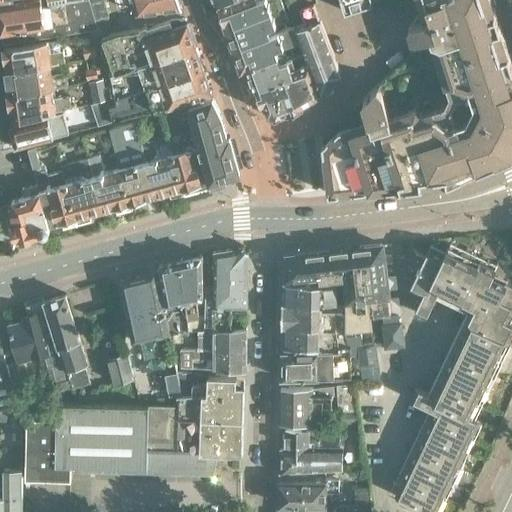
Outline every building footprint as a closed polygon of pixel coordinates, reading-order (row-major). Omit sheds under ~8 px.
[(77,0),(63,2),(43,5),(41,0),(7,0),(0,1),(0,30),(2,43),(99,29),(91,4),(89,0),(77,0)] [(89,0),(91,4),(96,19),(108,16),(109,14),(105,0),(89,0)] [(116,0),(118,6),(132,2),(136,15),(181,8),(178,0),(116,0)] [(232,0),(217,5),(225,25),(284,6),(282,0),(232,0)] [(341,0),(345,11),(371,3),(372,1),(383,3),(392,0),(421,0),(423,6),(414,17),(415,19),(411,20),(409,23),(412,33),(416,34),(419,44),(321,135),(327,188),(327,191),(450,176),(511,147),(511,54),(494,0),(341,0)] [(298,10),(304,25),(297,29),(309,62),(320,93),(339,73),(319,20),(318,21),(313,5),(298,10)] [(289,20),(284,6),(225,25),(233,48),(272,35),(271,33),(269,27),(289,20)] [(114,72),(194,45),(184,17),(168,19),(145,27),(145,25),(137,27),(116,31),(101,36),(106,50),(114,72)] [(272,35),(233,48),(241,69),(244,68),(279,56),(276,47),(296,40),(292,28),(295,26),(294,24),(271,33),(272,35)] [(48,40),(3,47),(6,59),(9,61),(10,69),(49,63),(65,61),(63,50),(60,50),(59,39),(48,40)] [(95,57),(93,45),(83,47),(85,58),(95,57)] [(194,45),(114,72),(111,73),(115,98),(202,68),(194,45)] [(287,77),(281,61),(279,56),(244,68),(251,86),(254,87),(254,88),(287,77)] [(309,62),(304,64),(298,66),(295,57),(281,61),(287,77),(297,109),(303,107),(302,104),(319,94),(320,93),(309,62)] [(49,63),(10,69),(7,70),(8,83),(12,85),(13,92),(51,86),(67,84),(65,72),(51,74),(49,63)] [(202,68),(115,98),(116,103),(109,105),(113,121),(155,110),(155,109),(167,104),(168,105),(210,90),(202,68)] [(95,77),(98,76),(97,69),(89,70),(90,80),(94,80),(95,77)] [(95,101),(106,98),(102,76),(98,77),(95,77),(94,80),(92,87),(95,101)] [(297,109),(287,77),(254,88),(259,102),(264,103),(267,112),(277,116),(297,109)] [(51,86),(13,92),(7,93),(9,105),(14,108),(14,111),(9,112),(7,115),(7,123),(72,106),(70,95),(53,98),(51,86)] [(200,144),(212,185),(226,182),(224,175),(235,173),(239,168),(230,135),(228,136),(222,115),(213,97),(189,105),(200,144)] [(107,99),(91,103),(98,125),(113,121),(109,105),(107,99)] [(185,193),(212,185),(200,144),(189,105),(162,114),(173,151),(185,193)] [(15,146),(81,130),(78,119),(51,125),(49,116),(10,126),(15,146)] [(121,165),(131,202),(157,195),(143,141),(142,141),(136,120),(109,128),(120,165),(121,165)] [(185,193),(173,151),(160,155),(155,137),(143,141),(157,195),(170,192),(171,197),(185,193)] [(40,163),(35,147),(28,149),(33,165),(38,182),(49,225),(62,221),(64,226),(77,222),(66,180),(63,169),(48,173),(45,162),(40,163)] [(121,165),(120,165),(105,169),(101,152),(89,155),(103,210),(117,206),(119,211),(132,207),(131,203),(131,202),(121,165)] [(66,180),(77,222),(90,218),(89,214),(103,210),(89,155),(78,158),(83,175),(66,180)] [(49,225),(38,182),(23,186),(25,194),(9,199),(10,205),(0,207),(0,211),(4,226),(10,224),(14,239),(50,229),(49,225)] [(388,297),(388,295),(381,243),(359,246),(365,295),(365,297),(372,296),(374,314),(384,313),(384,315),(392,314),(390,297),(388,297)] [(396,494),(434,511),(438,511),(482,421),(475,417),(511,339),(511,284),(492,275),(497,266),(450,243),(445,252),(430,245),(426,254),(414,248),(402,271),(415,277),(411,286),(425,293),(417,311),(427,316),(437,295),(430,292),(433,286),(476,307),(434,396),(417,387),(412,398),(431,408),(435,400),(440,403),(396,494)] [(365,295),(359,246),(330,249),(334,278),(343,277),(345,298),(346,298),(346,313),(346,328),(346,333),(360,332),(359,331),(373,330),(371,315),(374,314),(372,296),(365,297),(365,295)] [(231,308),(247,308),(248,252),(243,247),(214,251),(214,285),(204,285),(205,314),(204,329),(231,328),(231,308)] [(334,278),(330,249),(287,254),(286,279),(319,275),(320,280),(334,278)] [(188,331),(190,330),(200,329),(204,329),(205,314),(204,285),(203,285),(202,254),(181,259),(188,331)] [(171,333),(188,331),(181,259),(160,263),(168,304),(163,305),(165,312),(169,333),(171,333)] [(139,273),(152,337),(169,333),(165,312),(158,313),(156,306),(163,305),(156,268),(139,273)] [(152,337),(139,273),(121,278),(134,341),(152,337)] [(282,304),(319,303),(334,303),(336,299),(336,286),(327,286),(327,282),(283,283),(282,304)] [(90,381),(85,364),(87,363),(66,293),(44,300),(65,370),(68,369),(70,379),(73,386),(90,381)] [(65,370),(44,300),(25,305),(28,313),(32,328),(42,325),(50,355),(46,357),(48,366),(55,389),(70,385),(68,379),(70,379),(68,369),(65,370)] [(335,329),(337,346),(347,344),(346,334),(346,333),(346,328),(346,313),(335,312),(319,313),(319,303),(282,304),(281,325),(283,325),(335,325),(335,329)] [(28,313),(23,315),(24,319),(8,324),(18,359),(44,352),(46,357),(50,355),(42,325),(32,328),(28,313)] [(386,346),(404,344),(401,323),(400,323),(399,313),(392,314),(384,315),(385,325),(384,325),(386,346)] [(335,350),(337,346),(335,329),(335,325),(283,325),(282,346),(322,346),(335,350)] [(231,328),(204,329),(200,329),(190,330),(190,331),(191,336),(200,335),(200,340),(203,340),(203,349),(199,349),(199,350),(246,351),(246,327),(231,328)] [(347,344),(359,342),(362,342),(361,333),(346,334),(347,344)] [(0,408),(18,404),(0,339),(0,408)] [(359,342),(360,355),(360,366),(361,371),(365,370),(367,384),(381,382),(374,339),(362,342),(359,342)] [(335,350),(282,351),(281,378),(351,376),(351,356),(360,355),(359,342),(347,344),(337,346),(335,350)] [(212,358),(212,369),(245,370),(246,351),(199,350),(199,349),(181,349),(181,368),(193,368),(193,358),(212,358)] [(116,381),(135,377),(129,353),(110,357),(116,381)] [(152,380),(155,397),(181,395),(177,372),(175,362),(160,365),(150,367),(152,380)] [(208,383),(198,383),(198,372),(177,372),(181,395),(155,397),(150,398),(151,405),(57,402),(57,417),(27,416),(26,478),(72,479),(72,464),(205,468),(206,453),(242,454),(243,383),(236,383),(236,377),(208,377),(208,383)] [(339,411),(350,411),(359,410),(354,383),(337,384),(339,411)] [(323,405),(331,405),(331,394),(313,393),(313,388),(281,387),(280,422),(312,422),(312,415),(323,415),(323,405)] [(280,448),(279,472),(340,470),(341,447),(338,446),(338,431),(284,430),(283,448),(280,448)] [(6,470),(7,496),(0,495),(0,511),(23,511),(22,470),(6,470)] [(279,481),(278,506),(325,506),(325,492),(339,492),(340,477),(326,477),(326,482),(279,481)] [(354,487),(356,506),(373,504),(371,486),(354,487)] [(349,511),(350,503),(326,502),(325,506),(325,511),(349,511)]
